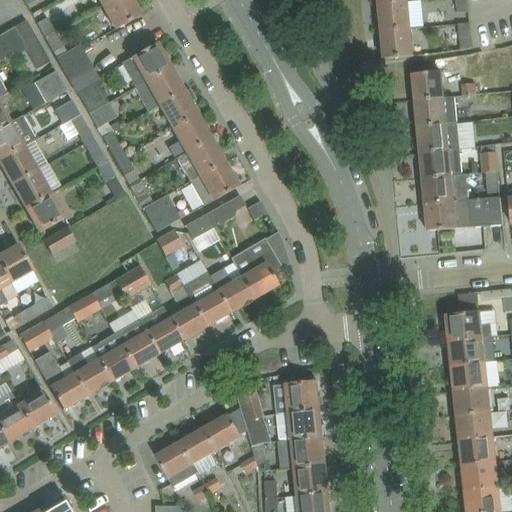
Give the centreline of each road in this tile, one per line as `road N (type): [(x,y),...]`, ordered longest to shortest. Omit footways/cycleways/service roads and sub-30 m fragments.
road 1 (residential): [(167,0),(305,246),(314,331)]
road 2 (tertiary): [(366,282),(322,152),(237,0)]
road 3 (residential): [(96,463),(207,390),(216,367),(274,338),(314,331)]
road 4 (tertiary): [(391,511),(370,325)]
road 5 (residential): [(366,282),(511,268)]
